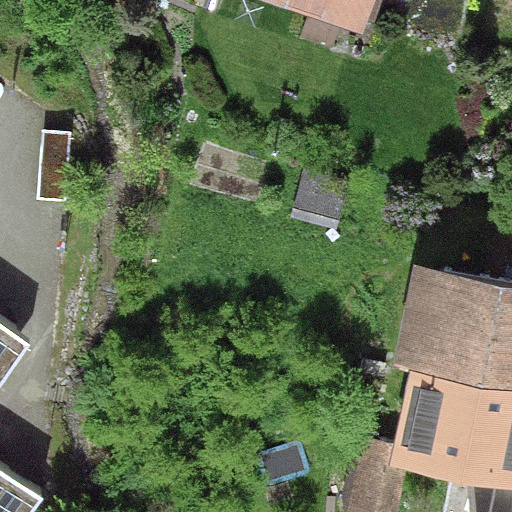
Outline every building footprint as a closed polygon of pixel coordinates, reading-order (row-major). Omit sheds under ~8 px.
[(259,0),(362,36),(374,0),(259,0)] [(64,200),(70,131),(44,129),(38,198),(64,200)] [(305,165),(291,217),(337,229),(351,177),(305,165)] [(407,470),(511,488),(511,281),(415,265),(395,366),(411,369),(395,443),(390,466),(407,470)] [(0,387),(29,345),(0,324),(0,387)] [(395,443),(360,435),(341,511),(397,511),(407,470),(390,466),(395,443)] [(302,440),(253,451),(262,487),(310,476),(302,440)] [(0,470),(0,511),(32,511),(42,499),(0,470)]
